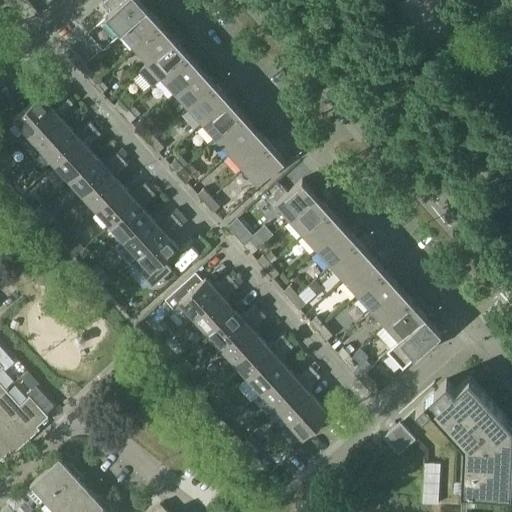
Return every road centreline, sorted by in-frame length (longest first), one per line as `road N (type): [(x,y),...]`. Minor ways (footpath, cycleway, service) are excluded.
road 1 (residential): [(379,417),(38,38)]
road 2 (residential): [(176,0),(475,326)]
road 3 (tertiary): [(511,289),(251,0)]
road 4 (residential): [(191,511),(74,422),(0,488)]
road 5 (residential): [(379,417),(475,326)]
road 6 (residential): [(300,511),(332,461),(379,417)]
